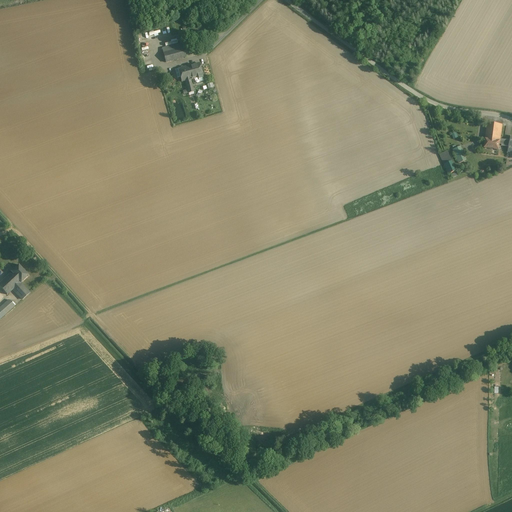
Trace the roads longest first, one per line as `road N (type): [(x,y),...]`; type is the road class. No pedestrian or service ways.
road 1 (residential): [(288,0),(430,102),(511,119)]
road 2 (track): [(421,97),(436,181),(327,225)]
